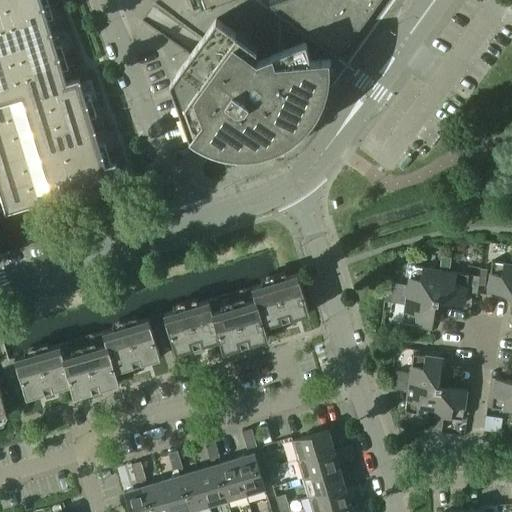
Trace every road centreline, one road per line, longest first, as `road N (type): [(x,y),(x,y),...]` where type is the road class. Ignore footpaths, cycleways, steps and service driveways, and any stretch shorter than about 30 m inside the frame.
road 1 (residential): [(178,224),(104,0)]
road 2 (residential): [(79,451),(100,436),(210,403),(232,412),(295,395)]
road 3 (residential): [(356,380),(295,182)]
road 4 (residential): [(0,277),(178,224)]
road 5 (residential): [(472,479),(485,357),(474,322)]
road 6 (unclassified): [(295,182),(252,204),(178,224)]
